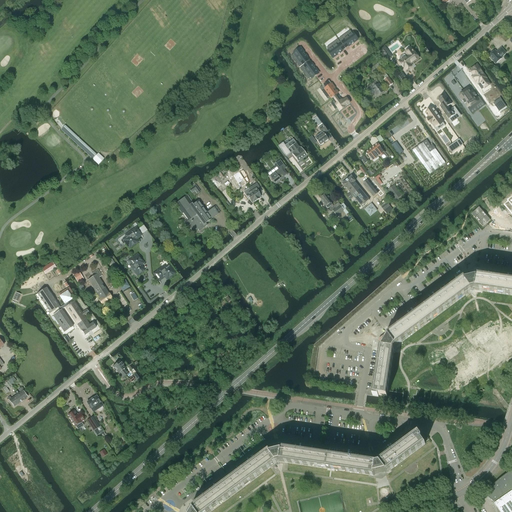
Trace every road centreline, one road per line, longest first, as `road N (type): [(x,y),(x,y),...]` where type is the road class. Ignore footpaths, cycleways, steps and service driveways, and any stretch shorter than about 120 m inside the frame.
road 1 (unclassified): [(0,439),(499,17)]
road 2 (primary): [(91,511),(511,137)]
road 3 (residential): [(358,415),(363,380),(321,375),(324,351),(398,286),(410,288),(481,234),(511,235)]
road 4 (residential): [(358,415),(287,407),(147,511)]
road 5 (residential): [(461,492),(439,430),(358,415)]
